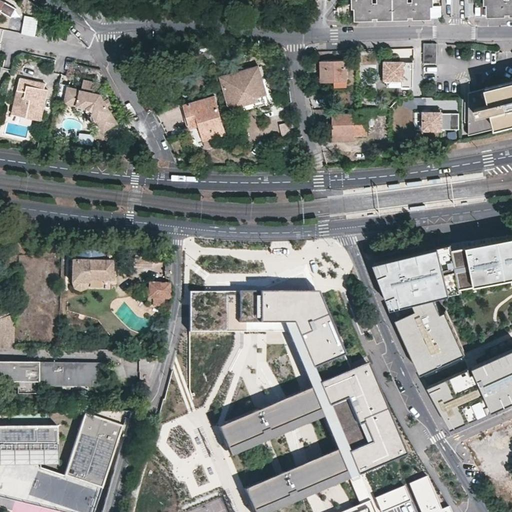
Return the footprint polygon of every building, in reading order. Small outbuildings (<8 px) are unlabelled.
[(17,9),(1,0),(0,0),(0,12),(1,11),(12,18),(17,9)] [(352,0),(353,7),(355,7),(356,19),(372,19),(372,17),(379,16),(379,19),(408,18),(408,16),(414,16),(414,18),(431,17),(430,5),(433,5),(432,0),(413,0),(414,2),(407,2),(407,0),(378,0),(378,3),(372,3),(371,0),(352,0)] [(511,0),(484,0),(485,4),(487,4),(488,16),(504,16),(504,13),(510,13),(510,15),(511,15),(511,0)] [(32,35),(37,16),(22,13),(18,32),(32,35)] [(437,44),(424,43),(423,48),(423,63),(436,63),(437,44)] [(214,64),(220,63),(216,47),(210,48),(214,64)] [(346,60),(321,60),(322,82),(333,81),(334,88),(347,88),(346,60)] [(413,87),(413,62),(392,62),(385,62),(384,80),(402,80),(402,83),(402,87),(413,87)] [(260,65),(221,76),(229,106),(239,103),(240,107),(260,101),(259,97),(269,95),(260,65)] [(43,88),(26,85),(27,79),(18,77),(10,114),(39,120),(46,89),(43,88)] [(93,81),(83,78),(80,89),(91,91),(93,81)] [(44,83),(27,79),(26,85),(43,88),(44,83)] [(511,81),(468,93),(468,136),(511,124),(511,81)] [(79,88),(66,85),(62,103),(75,106),(79,88)] [(80,89),(79,88),(75,106),(84,108),(89,110),(95,121),(111,112),(108,106),(104,99),(101,93),(91,91),(80,89)] [(214,96),(184,104),(185,105),(191,127),(200,125),(204,139),(225,133),(214,96)] [(191,127),(185,105),(180,106),(180,108),(180,109),(180,110),(180,111),(179,112),(178,115),(178,117),(178,119),(179,122),(181,123),(182,124),(183,125),(184,126),(185,126),(185,127),(186,128),(191,127)] [(354,113),(332,114),(333,135),(367,134),(367,108),(354,108),(354,113)] [(117,123),(111,112),(95,121),(102,132),(117,123)] [(459,129),(459,112),(442,113),(442,112),(441,112),(433,112),(424,112),(424,129),(442,129),(459,129)] [(225,133),(204,139),(207,148),(216,145),(214,139),(225,135),(225,133)] [(378,268),(393,307),(414,302),(417,308),(401,315),(420,357),(415,359),(422,372),(466,352),(458,335),(454,337),(442,311),(435,297),(434,293),(461,287),(511,276),(511,233),(503,235),(460,241),(437,247),(376,262),(378,268)] [(70,257),(70,284),(112,285),(112,257),(70,257)] [(168,303),(169,280),(146,279),(146,303),(168,303)] [(435,297),(461,290),(461,287),(434,293),(435,297)] [(296,322),(315,366),(345,353),(320,292),(190,291),(191,332),(285,332),(281,322),(286,322),(296,322)] [(458,335),(446,309),(442,311),(454,337),(458,335)] [(420,357),(401,315),(397,317),(409,344),(415,359),(420,357)] [(511,353),(511,348),(474,365),(476,370),(511,353)] [(511,353),(476,370),(471,372),(436,388),(454,422),(487,407),(486,406),(491,404),(493,410),(511,401),(511,353)] [(17,366),(17,360),(0,360),(0,379),(17,380),(16,391),(38,392),(38,385),(38,382),(38,361),(27,360),(27,366),(17,366)] [(89,379),(89,361),(87,361),(71,361),(61,361),(46,361),(38,361),(38,382),(61,382),(89,383),(89,379)] [(99,379),(99,361),(97,361),(89,361),(89,379),(92,379),(99,379)] [(322,383),(331,404),(349,397),(369,444),(351,451),(360,473),(407,454),(368,363),(322,383)] [(471,372),(469,368),(429,386),(452,428),(457,426),(489,412),(487,407),(454,422),(436,388),(471,372)] [(168,376),(160,414),(188,419),(195,381),(168,376)] [(207,381),(206,396),(219,397),(219,382),(207,381)] [(313,387),(220,427),(233,457),(326,417),(313,387)] [(94,511),(122,425),(85,412),(64,475),(40,467),(39,452),(57,452),(57,425),(0,425),(0,496),(62,511),(94,511)] [(274,511),(351,479),(339,449),(247,490),(255,511),(274,511)] [(428,476),(410,483),(421,511),(452,511),(450,506),(442,509),(428,476)] [(375,498),(381,511),(383,511),(411,500),(404,485),(375,498)] [(342,511),(376,511),(371,500),(342,511)]
